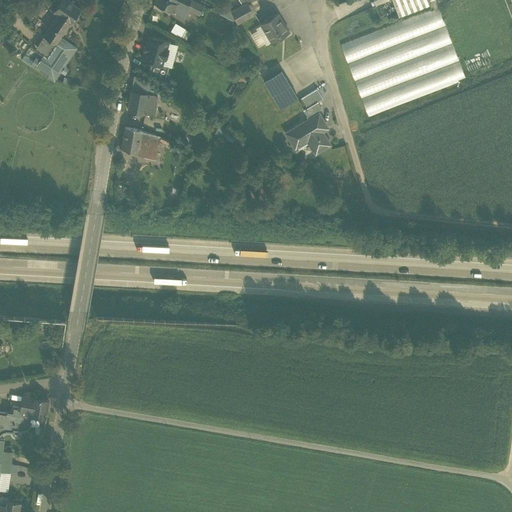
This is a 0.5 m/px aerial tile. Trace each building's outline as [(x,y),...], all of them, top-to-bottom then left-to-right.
[(81,9),(67,0),(61,0),(54,11),(58,14),(71,23),(81,9)] [(178,0),(156,0),(154,4),(173,13),(177,5),(178,0)] [(178,0),(177,5),(187,9),(191,0),(178,0)] [(203,5),(192,0),(191,0),(187,9),(199,15),(203,5)] [(427,0),(392,0),(399,16),(429,4),(427,0)] [(243,5),(231,12),(237,22),(253,14),(248,3),(247,3),(243,5)] [(442,7),(341,41),(366,114),(469,79),(462,60),(460,60),(442,7)] [(277,13),(262,22),(269,33),(267,34),(272,42),(289,32),(277,13)] [(71,23),(58,14),(43,36),(56,45),(56,44),(61,38),(71,23)] [(175,22),(170,30),(180,36),(185,28),(175,22)] [(168,41),(149,36),(147,44),(146,44),(144,52),(145,52),(142,60),(151,63),(162,65),(164,58),(165,59),(168,49),(166,49),(168,41)] [(76,48),(61,38),(56,44),(62,48),(55,58),(64,65),(76,48)] [(307,46),(284,59),(289,69),(313,57),(307,46)] [(64,65),(55,58),(51,65),(60,71),(64,65)] [(51,65),(41,59),(35,67),(54,80),(60,71),(51,65)] [(162,65),(151,63),(148,74),(165,79),(169,67),(162,65)] [(297,97),(281,70),(264,80),(280,108),(297,97)] [(316,89),(306,95),(312,105),(317,102),(322,99),(316,89)] [(146,94),(131,91),(128,110),(154,114),(158,96),(146,94)] [(306,95),(301,98),(307,108),(312,105),(306,95)] [(312,105),(307,108),(303,110),(307,117),(321,108),(317,102),(312,105)] [(319,112),(285,133),(292,144),(304,136),(315,154),(330,144),(319,126),(325,123),(319,112)] [(142,130),(125,127),(121,148),(138,154),(140,142),(142,130)] [(176,143),(142,129),(142,130),(140,142),(149,143),(147,156),(155,158),(153,165),(152,170),(168,174),(168,169),(173,151),(176,143)] [(149,143),(140,142),(138,154),(143,156),(147,156),(149,143)] [(147,156),(143,156),(142,162),(153,165),(155,158),(147,156)] [(49,399),(23,395),(20,407),(18,407),(19,406),(13,405),(12,411),(12,413),(7,412),(6,420),(8,423),(2,427),(0,426),(0,438),(3,439),(3,438),(0,435),(0,434),(1,433),(4,432),(6,431),(9,431),(14,432),(14,429),(20,430),(23,430),(25,429),(28,428),(29,426),(30,425),(31,423),(36,424),(35,432),(43,433),(46,416),(45,416),(49,399)] [(0,438),(0,461),(1,461),(0,467),(0,470),(10,471),(12,451),(2,450),(4,439),(0,438)] [(18,511),(20,502),(9,499),(8,498),(7,496),(6,496),(3,495),(1,495),(0,496),(0,511),(4,511),(18,511)]
